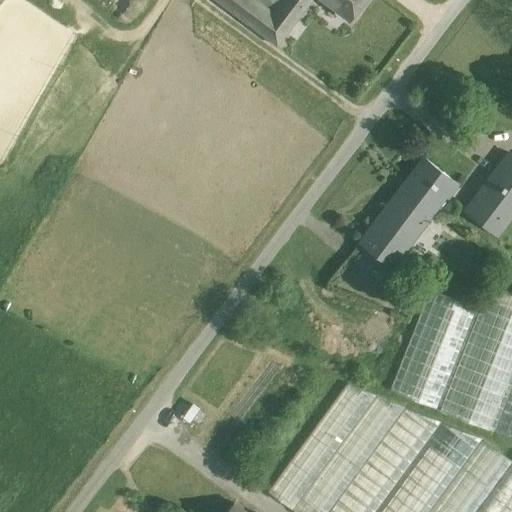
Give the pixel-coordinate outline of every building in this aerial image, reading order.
[(281,0),(276,7),(266,0),(225,0),(280,40),(309,0),(281,0)] [(362,0),(329,0),(351,16),(362,0)] [(511,160),(506,156),(490,178),(511,194),(511,160)] [(423,162),(361,244),(392,267),(454,185),(423,162)] [(511,194),(490,178),(466,210),(497,233),(511,213),(511,194)] [(437,410),(491,431),(511,379),(511,294),(509,293),(489,285),(479,308),(437,410)] [(391,390),(437,410),(479,308),(432,288),(391,390)] [(348,386),(270,494),(294,511),(322,511),(399,406),(348,386)] [(511,389),(495,432),(511,439),(511,389)] [(404,408),(328,511),(374,511),(439,422),(404,408)] [(374,511),(428,511),(483,438),(439,422),(374,511)] [(428,511),(476,511),(511,465),(511,459),(483,438),(428,511)] [(511,511),(511,473),(489,503),(500,511),(511,511)] [(258,511),(251,511),(237,501),(228,511),(260,511),(259,511),(258,511)] [(500,511),(489,503),(482,511),(500,511)]
